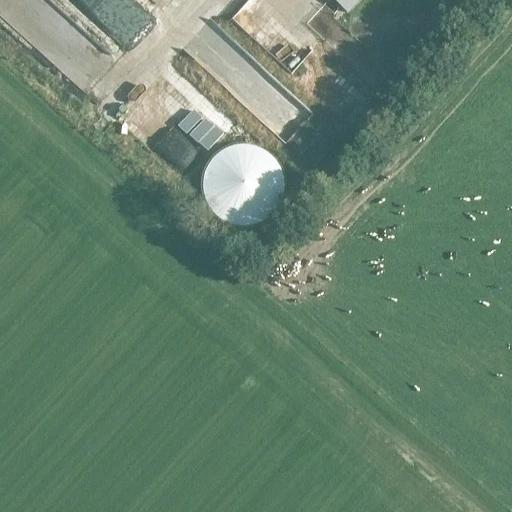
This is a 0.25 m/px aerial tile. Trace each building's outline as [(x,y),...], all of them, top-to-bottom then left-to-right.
[(118,64),(45,0),(0,0),(0,11),(76,80),(77,78),(103,101),(114,88),(102,78),(110,69),(112,71),(118,64)] [(75,0),(117,37),(144,7),(136,0),(75,0)] [(330,0),(346,14),(358,0),(330,0)] [(266,13),(248,33),(283,65),(301,46),(266,13)] [(283,193),(283,189),(283,185),(282,182),(281,178),(280,175),(279,171),(277,168),(275,165),(273,162),(270,159),(268,157),(265,155),(262,153),(258,151),(255,150),(252,148),(248,148),(244,147),(241,147),(237,147),(233,148),(230,148),(226,150),(223,151),(220,153),(217,155),(214,157),(211,159),(209,162),(206,165),(204,168),(203,171),(201,175),(200,178),(199,182),(199,185),(199,189),(199,193),(199,196),(200,200),(201,203),(203,207),(204,210),(206,213),(209,216),(211,219),(214,221),(217,223),(220,225),(223,227),(226,229),(230,230),(233,230),(237,231),(241,231),(244,231),(248,230),(252,230),(255,229),(258,227),(262,225),(265,223),(268,221),(270,219),(273,216),(275,213),(277,210),(279,207),(280,203),(281,200),(282,196),(283,193)]
